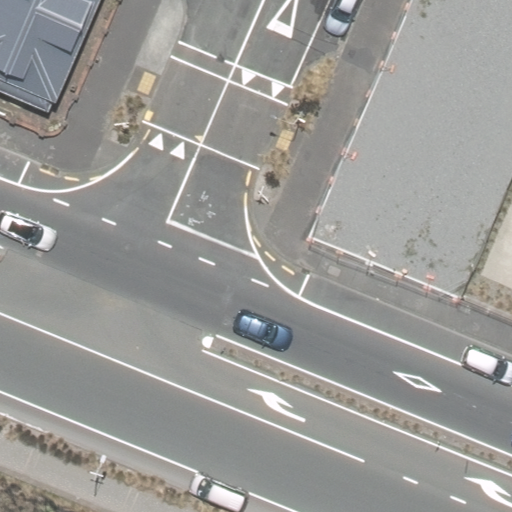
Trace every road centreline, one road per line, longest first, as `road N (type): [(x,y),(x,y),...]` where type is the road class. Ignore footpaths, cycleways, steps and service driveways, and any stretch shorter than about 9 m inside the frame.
road 1 (primary): [(142,267),(511,418)]
road 2 (primary): [(402,511),(91,382)]
road 3 (residential): [(142,267),(260,0)]
road 4 (primary): [(0,209),(142,267)]
road 5 (residential): [(91,382),(142,267)]
